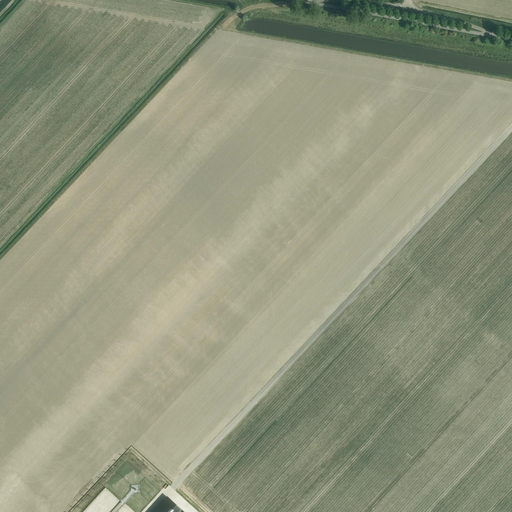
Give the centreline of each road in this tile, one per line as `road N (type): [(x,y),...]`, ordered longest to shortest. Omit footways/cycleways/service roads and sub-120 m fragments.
road 1 (track): [(169,491),(511,126)]
road 2 (unclassified): [(489,35),(303,1)]
